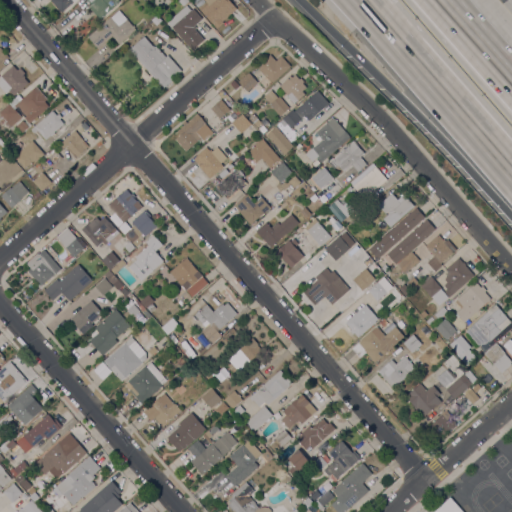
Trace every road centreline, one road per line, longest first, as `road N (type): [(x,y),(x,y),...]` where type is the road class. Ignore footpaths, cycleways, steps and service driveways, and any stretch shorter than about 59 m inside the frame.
road 1 (residential): [(422,482),(2,0)]
road 2 (residential): [(511,277),(254,0)]
road 3 (residential): [(274,20),(0,260)]
road 4 (motorway): [(299,0),(511,203)]
road 5 (residential): [(179,511),(0,307)]
road 6 (motorway): [(360,0),(511,173)]
road 7 (residential): [(511,402),(388,511)]
